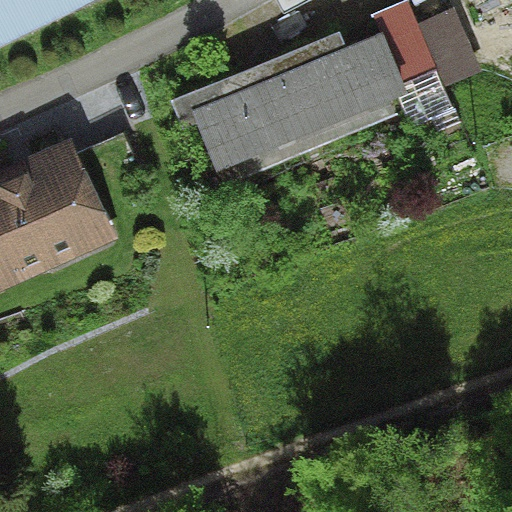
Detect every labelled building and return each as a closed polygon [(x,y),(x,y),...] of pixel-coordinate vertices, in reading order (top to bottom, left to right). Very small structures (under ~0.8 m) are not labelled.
[(0,0),(0,41),(82,0),(0,0)] [(491,81),(458,13),(428,27),(461,95),(491,81)] [(180,116),(193,111),(213,161),(398,83),(375,32),(339,47),(332,31),(173,97),(180,116)] [(122,138),(67,162),(92,218),(147,192),(122,138)] [(61,149),(0,176),(0,275),(98,231),(92,218),(67,162),(61,149)]
